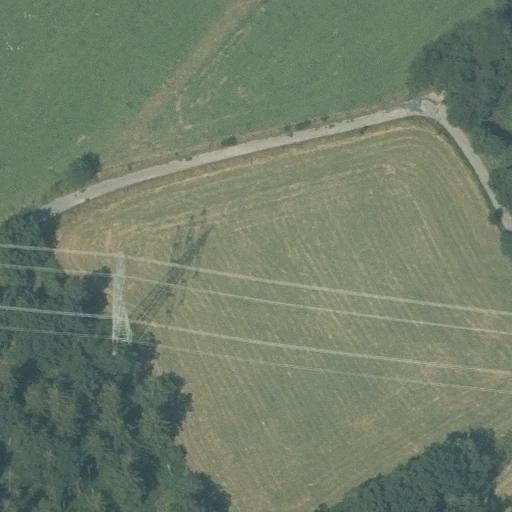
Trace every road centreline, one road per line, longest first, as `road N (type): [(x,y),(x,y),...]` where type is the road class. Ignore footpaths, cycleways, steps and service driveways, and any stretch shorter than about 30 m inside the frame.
road 1 (track): [(433,116),(159,172),(54,204),(0,243)]
road 2 (track): [(511,234),(452,128),(433,116)]
road 3 (track): [(511,18),(445,77),(433,116)]
